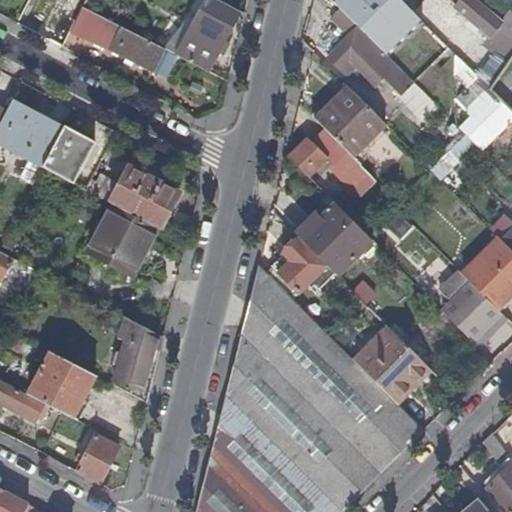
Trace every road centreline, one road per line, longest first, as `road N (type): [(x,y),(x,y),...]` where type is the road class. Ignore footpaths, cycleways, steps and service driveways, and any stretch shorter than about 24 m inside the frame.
road 1 (residential): [(155,511),(241,159)]
road 2 (residential): [(241,159),(0,45)]
road 3 (residential): [(511,383),(380,511)]
road 4 (residential): [(241,159),(287,0)]
